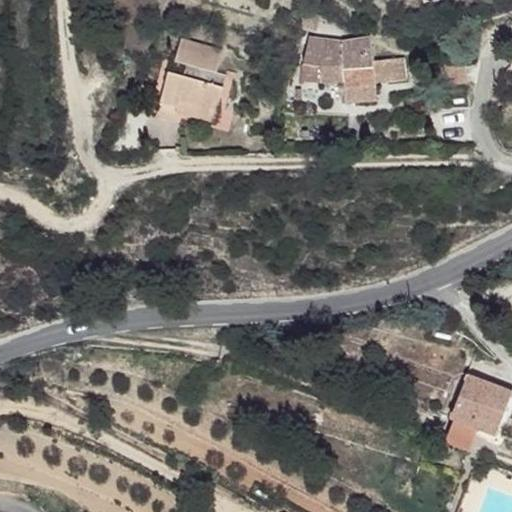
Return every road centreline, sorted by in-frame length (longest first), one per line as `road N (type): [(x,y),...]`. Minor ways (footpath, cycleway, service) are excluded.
road 1 (tertiary): [(511,237),(409,282),(299,307),(119,325),(0,355)]
road 2 (unknown): [(439,269),(474,332),(511,370)]
